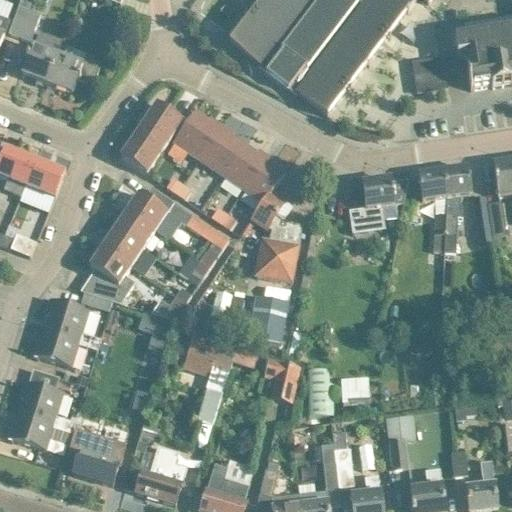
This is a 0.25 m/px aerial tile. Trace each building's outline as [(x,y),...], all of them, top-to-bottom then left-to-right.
[(231,45),(230,46),(259,69),(257,71),(296,100),(298,98),(327,120),(328,119),(328,118),(385,43),(406,15),(407,15),(408,14),(407,13),(417,1),(417,0),(265,0),(231,45)] [(511,0),(422,0),(430,6),(435,0),(511,0),(511,35),(455,45),(459,60),(466,59),(470,92),(511,86),(511,0)] [(20,41),(30,14),(19,9),(8,37),(20,41)] [(30,14),(20,41),(29,45),(40,18),(30,14)] [(0,20),(0,50),(10,25),(0,20)] [(109,28),(106,32),(106,37),(111,41),(116,40),(119,36),(119,31),(115,27),(109,28)] [(47,88),(58,59),(32,49),(28,60),(26,59),(25,62),(27,63),(21,79),(47,88)] [(58,59),(47,88),(71,97),(76,84),(93,90),(100,69),(83,62),(81,67),(58,59)] [(441,61),(413,66),(416,83),(444,78),(441,62),(441,61)] [(147,121),(173,139),(182,125),(156,108),(147,121)] [(198,165),(222,129),(210,121),(208,124),(194,114),(172,147),(198,165)] [(164,152),(173,139),(147,121),(141,131),(139,129),(136,133),(164,152)] [(222,181),(244,148),(232,140),(234,137),(222,129),(198,165),(222,181)] [(155,165),(164,152),(136,133),(133,137),(135,139),(129,148),(155,165)] [(146,179),(155,165),(129,148),(120,161),(133,170),(146,179)] [(242,195),(267,159),(258,154),(256,156),(244,148),(222,181),(242,195)] [(20,200),(35,163),(5,151),(0,164),(0,180),(16,187),(12,197),(20,200)] [(263,209),(272,195),(285,176),(273,168),(275,165),(267,159),(242,195),(263,209)] [(35,163),(20,200),(21,201),(25,191),(54,203),(65,176),(35,163)] [(511,164),(492,168),(495,188),(497,200),(511,197),(511,164)] [(468,171),(443,175),(448,203),(446,203),(444,256),(454,256),(455,239),(455,221),(463,222),(460,201),(472,199),(471,191),(468,171)] [(197,198),(205,185),(185,172),(177,185),(197,198)] [(433,256),(444,256),(446,203),(448,203),(443,175),(418,179),(422,207),(434,205),(433,256)] [(175,198),(181,188),(172,182),(166,192),(175,198)] [(361,222),(354,245),(366,249),(370,238),(376,241),(383,219),(382,210),(395,209),(394,202),(391,183),(361,187),(364,207),(365,212),(361,222)] [(181,188),(175,198),(184,204),(191,195),(181,188)] [(128,207),(123,214),(154,236),(155,235),(168,244),(180,226),(167,217),(174,207),(151,192),(144,202),(138,198),(130,209),(128,207)] [(263,209),(252,225),(266,234),(268,231),(271,233),(269,245),(262,244),(255,280),(291,287),(302,228),(283,224),(276,220),(286,205),(272,195),(263,209)] [(485,202),(472,204),(477,233),(490,231),(485,202)] [(486,202),(485,202),(490,231),(493,248),(494,248),(493,242),(506,240),(501,206),(487,209),(486,202)] [(223,215),(240,225),(247,213),(229,203),(223,215)] [(417,227),(419,207),(405,206),(403,225),(417,227)] [(185,229),(192,220),(174,207),(167,217),(180,226),(185,229)] [(220,228),(226,219),(217,212),(211,222),(220,228)] [(142,254),(154,236),(123,214),(118,222),(121,223),(113,234),(142,254)] [(226,219),(220,228),(229,234),(236,225),(226,219)] [(192,220),(185,229),(221,254),(228,244),(192,220)] [(130,272),(142,254),(113,234),(106,245),(104,243),(99,250),(130,272)] [(5,239),(0,249),(11,253),(15,243),(6,239),(5,239)] [(17,239),(15,243),(11,253),(30,261),(36,247),(17,239)] [(125,280),(130,272),(99,250),(94,257),(97,259),(89,270),(94,274),(80,295),(84,297),(91,299),(120,308),(135,286),(125,280)] [(199,266),(209,272),(215,263),(205,257),(199,266)] [(203,281),(209,272),(199,266),(193,275),(203,281)] [(175,301),(185,308),(191,299),(181,292),(175,301)] [(84,297),(81,306),(88,308),(91,299),(84,297)] [(179,317),(185,308),(175,301),(169,311),(179,317)] [(255,301),(248,340),(281,347),(289,307),(255,301)] [(45,333),(99,350),(100,344),(81,338),(88,317),(89,317),(90,316),(50,304),(45,320),(49,321),(45,333)] [(144,318),(139,333),(154,338),(167,343),(172,327),(144,318)] [(97,356),(99,350),(45,333),(42,345),(38,344),(33,360),(72,372),(73,371),(72,371),(78,350),(97,356)] [(195,334),(183,373),(210,381),(206,394),(223,399),(238,348),(195,334)] [(430,342),(413,344),(415,357),(432,354),(430,342)] [(291,408),(300,373),(268,365),(264,382),(275,385),(271,403),(291,408)] [(25,386),(20,403),(24,404),(20,416),(73,432),(75,427),(56,421),(63,400),(64,400),(64,399),(44,392),(25,386)] [(135,396),(130,412),(141,415),(145,399),(135,396)] [(505,425),(511,424),(511,407),(503,409),(505,425)] [(475,412),(455,413),(456,426),(466,425),(466,421),(476,420),(475,412)] [(12,427),(7,443),(47,455),(47,454),(46,453),(49,442),(68,448),(71,438),(73,432),(20,416),(16,428),(12,427)] [(144,427),(140,441),(160,447),(164,433),(144,427)] [(75,434),(66,463),(76,466),(72,478),(110,489),(112,490),(118,471),(119,468),(125,449),(75,434)] [(392,475),(407,473),(404,446),(389,447),(392,475)] [(325,494),(338,492),(333,448),(314,450),(315,464),(322,463),(325,494)] [(333,448),(338,492),(354,490),(349,453),(335,455),(334,448),(333,448)] [(279,469),(273,468),(268,467),(272,451),(264,478),(259,498),(271,502),(279,469)] [(142,476),(141,478),(135,497),(175,510),(187,471),(175,467),(178,458),(157,452),(149,478),(142,476)] [(453,483),(467,481),(464,457),(450,458),(453,483)] [(496,472),(507,471),(506,457),(494,458),(496,472)] [(496,511),(495,495),(491,467),(480,468),(482,491),(466,493),(468,511),(496,511)] [(244,511),(246,508),(243,507),(248,491),(225,483),(228,473),(215,469),(207,496),(206,496),(201,511),(244,511)] [(444,511),(444,501),(440,474),(425,476),(427,491),(410,493),(412,511),(444,511)] [(382,511),(382,508),(378,481),(364,482),(366,498),(351,499),(352,511),(382,511)] [(314,498),(298,500),(299,511),(328,511),(327,506),(315,507),(314,498)] [(299,511),(298,500),(275,502),(276,511),(273,511),(299,511)]
